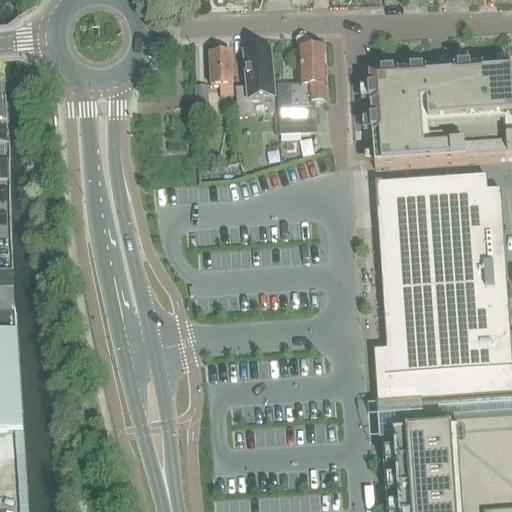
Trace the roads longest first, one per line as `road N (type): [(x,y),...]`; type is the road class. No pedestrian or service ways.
road 1 (tertiary): [(171,511),(107,187),(98,80)]
road 2 (residential): [(139,30),(337,25)]
road 3 (residential): [(337,25),(511,21)]
road 4 (residential): [(344,171),(337,25)]
